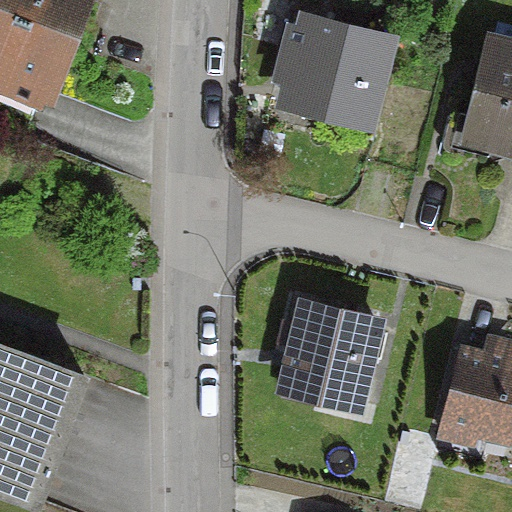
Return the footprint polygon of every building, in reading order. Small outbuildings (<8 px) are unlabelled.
[(67,11),(71,0),(0,0),(0,60),(43,77),(55,45),(68,42),(76,22),(67,11)] [(296,28),(287,26),(274,78),(286,81),(281,101),(363,122),(384,40),(298,18),(296,28)] [(452,153),(467,137),(511,148),(511,28),(494,24),(471,118),(452,113),(446,118),(440,146),(443,151),(452,153)] [(294,325),(282,322),(277,342),(289,345),(280,384),(354,402),(373,324),(299,306),(294,325)] [(0,485),(34,498),(80,376),(0,346),(0,485)] [(511,366),(504,365),(504,355),(484,350),(479,358),(456,353),(432,449),(478,460),(485,431),(511,437),(511,366)]
